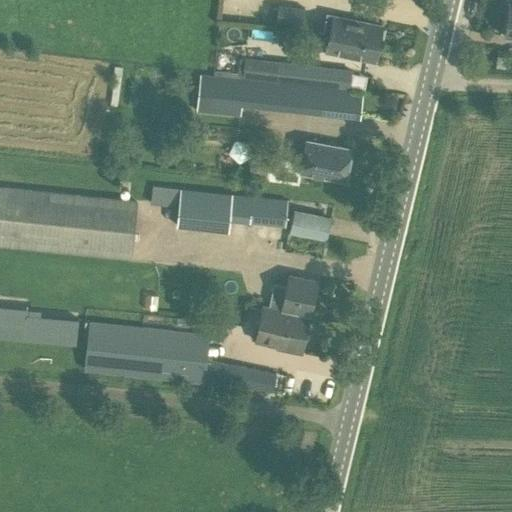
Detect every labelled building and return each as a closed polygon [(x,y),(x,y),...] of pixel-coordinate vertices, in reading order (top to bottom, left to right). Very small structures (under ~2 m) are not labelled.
[(511,1),(508,1),(503,36),(511,37),(511,1)] [(281,3),(277,22),(301,25),(304,7),(281,3)] [(332,16),(329,33),(379,43),(382,26),(332,16)] [(375,60),(379,43),(329,33),(325,51),(375,60)] [(259,59),(257,78),(348,89),(351,69),(259,59)] [(200,75),(197,110),(240,115),(240,104),(358,117),(361,92),(200,75)] [(230,157),(244,145),(232,131),(218,143),(230,157)] [(269,153),(264,179),(298,185),(301,172),(345,180),(352,148),(305,140),(302,160),(269,153)] [(0,180),(0,239),(130,256),(138,198),(0,180)] [(154,185),(153,203),(178,204),(180,187),(154,185)] [(178,204),(176,223),(228,229),(232,193),(180,187),(178,204)] [(252,195),(249,221),(285,226),(288,199),(252,195)] [(293,210),(289,229),(327,237),(331,218),(293,210)] [(273,283),(268,306),(309,315),(317,280),(288,274),(286,286),(273,283)] [(0,328),(66,331),(67,301),(0,299),(0,328)] [(262,305),(254,341),(279,346),(278,349),(300,354),(300,351),(301,351),(309,315),(268,306),(262,305)] [(199,323),(200,314),(181,311),(179,320),(199,323)] [(89,321),(84,368),(202,381),(207,334),(89,321)] [(231,364),(227,381),(271,391),(275,373),(231,364)]
